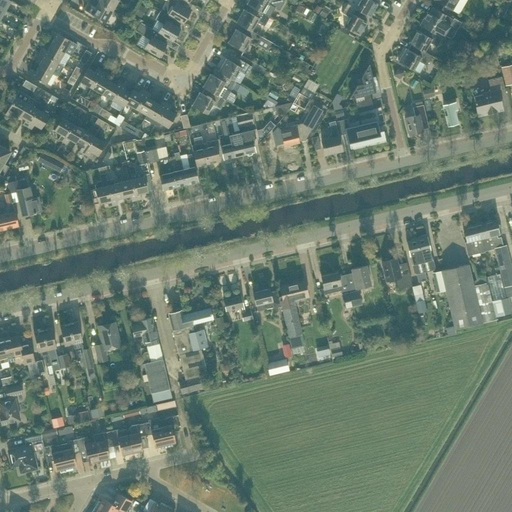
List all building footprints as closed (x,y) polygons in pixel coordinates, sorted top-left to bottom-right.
[(0,0),(0,7),(6,10),(11,1),(9,0),(0,0)] [(113,11),(119,0),(99,0),(98,2),(113,11)] [(184,0),(166,0),(161,10),(168,14),(181,22),(184,24),(191,11),(189,9),(192,4),(189,2),(189,3),(184,0)] [(248,0),(246,4),(249,5),(262,13),(263,12),(270,17),(275,8),(279,10),(284,0),(283,0),(248,0)] [(377,0),(359,0),(355,8),(354,9),(368,16),(370,17),(378,4),(375,3),(377,0)] [(434,0),(435,0),(435,1),(452,11),(458,0),(434,0)] [(107,22),(113,11),(98,2),(95,7),(88,3),(84,9),(107,22)] [(301,13),(305,7),(299,4),(296,10),(301,13)] [(354,9),(355,8),(348,4),(342,13),(349,17),(344,27),(359,36),(367,23),(365,21),(368,16),(354,9)] [(141,17),(147,8),(141,5),(135,14),(141,17)] [(244,9),(236,22),(240,25),(252,32),(252,31),(257,22),(264,26),(269,29),(274,20),(269,17),(270,17),(263,12),(262,13),(249,5),(246,10),(244,9)] [(329,11),(324,7),(320,15),(325,18),(329,11)] [(452,22),(458,26),(461,22),(454,18),(453,19),(433,7),(429,13),(427,11),(419,25),(421,26),(422,27),(422,26),(436,34),(443,38),(448,29),(452,22)] [(181,23),(181,22),(168,14),(161,10),(156,19),(157,20),(152,28),(158,32),(168,38),(173,41),(181,29),(178,27),(181,23)] [(141,22),(136,30),(143,34),(137,44),(144,48),(160,57),(167,45),(165,43),(165,42),(167,38),(168,38),(158,32),(152,28),(152,29),(141,22)] [(272,43),(252,31),(252,32),(240,25),(238,30),(236,29),(228,42),(244,51),(249,42),(256,46),(257,44),(268,51),(272,43)] [(437,47),(443,38),(436,34),(422,26),(422,27),(421,26),(419,31),(417,30),(409,43),(411,44),(411,45),(424,53),(425,52),(430,43),(437,47)] [(71,41),(64,36),(53,30),(51,35),(55,37),(51,44),(64,51),(65,51),(71,41)] [(65,51),(64,51),(51,44),(48,50),(43,47),(41,52),(59,62),(65,51)] [(432,56),(425,52),(424,53),(411,45),(411,44),(408,49),(406,48),(398,61),(414,71),(420,61),(426,65),(432,56)] [(80,61),(85,64),(92,53),(86,50),(80,61)] [(111,51),(106,60),(110,63),(115,54),(111,51)] [(52,73),(59,62),(41,52),(38,56),(43,59),(39,65),(52,73)] [(218,71),(235,81),(235,80),(240,71),(247,75),(252,66),(256,68),(258,65),(241,55),(239,58),(231,54),(228,59),(226,58),(218,71)] [(439,69),(442,64),(437,61),(433,66),(439,69)] [(511,64),(501,67),(504,80),(505,86),(511,83),(511,64)] [(52,73),(39,65),(36,71),(31,69),(28,73),(47,84),(47,83),(51,85),(56,76),(52,73)] [(357,86),(350,97),(352,97),(354,105),(356,104),(372,101),(370,93),(376,91),(369,65),(362,77),(363,84),(357,86)] [(91,88),(102,69),(98,67),(95,71),(89,68),(81,82),(91,88)] [(397,68),(393,74),(398,77),(400,76),(403,72),(397,68)] [(102,94),(110,80),(104,76),(106,72),(102,69),(91,88),(102,94)] [(218,71),(216,69),(212,74),(210,73),(202,87),(204,88),(205,87),(219,96),(219,95),(225,99),(232,88),(236,82),(236,81),(235,80),(235,81),(218,71)] [(73,85),(80,74),(74,71),(67,82),(73,85)] [(498,91),(499,91),(505,89),(502,76),(489,80),(491,90),(474,94),(478,116),(503,109),(498,91)] [(112,100),(123,81),(119,79),(116,83),(110,80),(102,94),(112,100)] [(418,81),(413,79),(410,85),(414,87),(418,81)] [(26,80),(23,85),(22,86),(33,92),(36,86),(26,80)] [(131,92),(125,88),(128,84),(123,81),(112,100),(124,107),(126,103),(125,103),(131,92)] [(236,82),(232,88),(237,91),(246,96),(249,90),(241,85),(236,82)] [(61,92),(67,96),(70,91),(64,87),(61,92)] [(134,112),(147,90),(142,87),(140,92),(133,88),(131,92),(125,103),(126,103),(132,107),(130,110),(134,112)] [(220,109),(225,99),(219,95),(219,96),(205,87),(204,88),(202,93),(200,92),(192,105),(208,114),(213,105),(220,109)] [(303,88),(301,92),(311,99),(313,94),(315,91),(313,90),(311,93),(303,88)] [(433,88),(423,90),(425,97),(435,95),(433,88)] [(44,97),(47,92),(42,89),(39,95),(44,97)] [(272,89),(268,94),(276,99),(279,94),(272,89)] [(146,115),(155,100),(148,97),(151,92),(147,90),(134,112),(137,114),(139,111),(146,115)] [(12,104),(6,115),(10,117),(13,113),(19,116),(27,103),(30,97),(19,91),(16,97),(11,94),(7,101),(12,104)] [(43,112),(52,95),(47,92),(44,97),(41,103),(40,103),(27,127),(32,129),(34,125),(40,129),(48,115),(43,112)] [(85,98),(82,104),(87,107),(90,101),(85,98)] [(155,125),(168,102),(163,99),(161,104),(155,100),(146,115),(144,119),(155,125)] [(27,127),(40,103),(36,101),(33,106),(27,103),(19,116),(25,120),(23,124),(27,127)] [(339,104),(333,101),(332,102),(334,110),(342,108),(341,105),(339,104)] [(372,101),(356,104),(358,112),(374,109),(372,101)] [(455,101),(443,104),(448,125),(458,123),(454,109),(457,109),(455,101)] [(161,124),(168,127),(176,113),(169,109),(172,104),(168,102),(155,125),(159,127),(161,124)] [(282,104),(284,111),(294,109),(293,102),(282,104)] [(299,141),(299,140),(305,139),(312,129),(323,110),(313,104),(308,112),(303,123),(289,126),(289,128),(281,130),(278,128),(273,134),(276,147),(299,141)] [(423,129),(429,127),(424,104),(413,107),(415,115),(405,117),(409,135),(424,132),(423,129)] [(78,114),(82,108),(77,105),(73,111),(78,114)] [(106,110),(102,108),(96,105),(93,110),(98,113),(103,116),(106,110)] [(82,108),(78,114),(83,117),(87,111),(82,108)] [(106,110),(103,116),(108,119),(111,113),(106,110)] [(238,124),(238,127),(254,124),(252,113),(236,117),(238,124)] [(63,141),(77,117),(72,114),(68,120),(63,116),(54,130),(61,134),(58,139),(63,141)] [(184,128),(190,127),(187,114),(181,116),(184,128)] [(238,124),(236,117),(236,116),(225,118),(227,124),(227,126),(238,124)] [(84,129),(79,126),(82,120),(77,117),(63,141),(67,144),(70,139),(76,143),(84,129)] [(100,126),(103,121),(98,118),(95,123),(100,126)] [(347,119),(337,121),(340,135),(346,133),(348,142),(351,142),(352,148),(366,144),(361,124),(348,127),(347,119)] [(124,128),(128,123),(123,120),(120,126),(124,128)] [(377,120),(361,124),(366,144),(384,140),(382,132),(380,133),(377,120)] [(104,129),(108,123),(103,121),(100,126),(104,129)] [(215,131),(214,127),(213,121),(207,122),(208,129),(209,133),(215,131)] [(339,135),(337,130),(335,121),(329,122),(332,137),(321,139),(325,154),(342,150),(339,135)] [(128,123),(124,128),(129,131),(132,126),(128,123)] [(193,132),(201,131),(199,124),(191,126),(193,132)] [(84,154),(94,135),(84,129),(76,143),(82,146),(79,151),(84,154)] [(137,131),(135,135),(140,138),(143,132),(138,129),(137,131)] [(188,129),(180,130),(182,141),(191,139),(188,129)] [(252,138),(253,138),(256,138),(254,129),(240,133),(245,154),(247,154),(249,155),(252,155),(253,152),(256,152),(252,138)] [(105,141),(100,138),(102,134),(97,131),(94,135),(84,154),(88,156),(91,151),(97,155),(105,141)] [(234,157),(245,154),(240,133),(229,135),(234,157)] [(224,159),(234,157),(229,135),(219,138),(221,145),(224,159)] [(312,137),(315,150),(321,148),(318,136),(312,137)] [(208,163),(220,160),(216,145),(215,140),(203,142),(208,163)] [(132,141),(124,143),(126,149),(134,148),(132,141)] [(196,166),(208,163),(203,142),(192,145),(196,166)] [(5,150),(6,149),(0,146),(0,145),(0,175),(3,177),(9,167),(3,163),(10,152),(5,150)] [(171,171),(172,171),(168,157),(159,159),(157,148),(144,151),(147,163),(157,161),(162,185),(165,184),(166,189),(168,188),(170,189),(172,189),(173,187),(175,187),(171,171)] [(147,163),(144,151),(144,150),(136,152),(139,164),(147,163)] [(183,169),(183,168),(179,151),(174,153),(178,170),(172,171),(171,171),(175,187),(186,184),(183,169)] [(41,153),(38,160),(49,166),(52,159),(41,153)] [(186,184),(187,184),(191,183),(192,184),(195,183),(196,182),(198,181),(191,154),(187,155),(190,167),(183,168),(183,169),(186,184)] [(107,180),(105,173),(104,166),(98,168),(100,174),(102,181),(97,182),(95,185),(96,191),(95,191),(96,195),(97,195),(99,203),(107,201),(108,206),(113,205),(107,180)] [(148,191),(144,176),(142,170),(135,172),(134,167),(132,166),(129,167),(132,179),(136,200),(142,199),(140,193),(148,191)] [(20,180),(15,181),(14,175),(7,176),(8,181),(6,180),(1,190),(1,191),(11,193),(11,192),(18,191),(22,208),(27,206),(29,214),(41,211),(38,197),(32,199),(29,187),(27,178),(20,180)] [(107,180),(113,205),(118,204),(117,199),(124,198),(120,182),(113,183),(113,179),(107,180)] [(132,201),(136,200),(132,179),(120,182),(124,198),(130,196),(132,201)] [(1,191),(1,190),(0,189),(0,192),(4,194),(6,203),(7,203),(9,212),(0,214),(0,223),(1,230),(19,226),(15,211),(11,192),(11,193),(1,191)] [(499,224),(497,225),(496,219),(484,222),(491,250),(494,249),(498,264),(499,268),(499,269),(504,287),(507,298),(509,297),(511,296),(511,267),(507,244),(503,245),(501,237),(498,238),(497,235),(500,234),(499,234),(501,233),(499,224)] [(480,253),(491,250),(484,222),(474,225),(480,253)] [(474,225),(463,227),(467,242),(465,243),(468,256),(480,253),(474,225)] [(422,237),(417,238),(425,272),(433,270),(435,267),(427,236),(422,238),(422,237)] [(411,240),(407,242),(414,273),(417,274),(425,272),(417,238),(411,239),(411,240)] [(398,289),(412,286),(409,272),(401,274),(396,258),(382,261),(387,282),(396,280),(398,289)] [(448,302),(450,310),(454,329),(496,319),(496,317),(492,301),(488,282),(489,282),(487,276),(480,278),(473,281),(469,264),(440,270),(445,290),(448,302)] [(358,288),(371,285),(366,265),(352,269),(353,273),(345,275),(353,306),(362,305),(360,297),(359,291),(358,288)] [(437,292),(445,290),(440,270),(432,272),(437,292)] [(352,306),(353,306),(345,275),(338,277),(337,272),(321,276),(326,294),(341,290),(345,308),(352,306)] [(500,274),(488,277),(493,300),(506,297),(500,274)] [(295,306),(294,300),(308,297),(304,280),(280,286),(284,303),(285,308),(283,308),(289,337),(292,348),(305,346),(296,305),(295,306)] [(277,290),(270,292),(269,289),(253,293),(257,310),(273,307),(273,308),(281,306),(277,290)] [(243,310),(245,309),(241,296),(223,300),(226,311),(242,307),(243,310)] [(507,298),(492,301),(496,317),(511,312),(511,311),(509,297),(507,298)] [(426,311),(423,299),(415,301),(418,313),(426,311)] [(195,324),(213,320),(211,308),(183,315),(181,310),(169,313),(179,355),(185,380),(179,382),(182,394),(205,388),(202,375),(208,374),(201,349),(194,351),(194,350),(208,346),(203,330),(197,331),(195,324)] [(242,313),(243,321),(253,318),(251,311),(242,313)] [(140,323),(132,325),(135,337),(142,335),(145,344),(148,343),(149,346),(147,346),(149,351),(145,352),(142,356),(144,364),(151,362),(163,359),(159,343),(158,344),(156,338),(157,338),(155,326),(154,327),(152,317),(139,321),(140,323)] [(82,346),(82,341),(83,341),(78,321),(69,323),(76,349),(75,349),(77,359),(83,358),(81,349),(82,346)] [(105,350),(121,347),(115,322),(99,326),(102,338),(100,338),(102,344),(95,346),(98,362),(108,360),(105,350)] [(69,350),(75,349),(76,349),(69,323),(61,325),(66,345),(67,345),(69,350)] [(52,328),(42,330),(48,355),(51,366),(59,364),(55,348),(56,347),(52,328)] [(51,366),(48,355),(42,330),(33,332),(37,352),(40,351),(41,356),(45,358),(47,367),(47,366),(51,366)] [(10,336),(2,338),(7,356),(8,361),(10,362),(11,362),(13,362),(14,361),(15,361),(16,360),(16,357),(22,356),(24,365),(28,364),(34,363),(30,345),(21,347),(18,335),(10,337),(10,336)] [(8,361),(7,356),(2,338),(0,338),(0,368),(2,368),(1,363),(8,361)] [(90,348),(84,350),(88,368),(94,367),(90,348)] [(63,355),(66,367),(71,366),(68,353),(63,355)] [(60,369),(66,367),(63,355),(57,356),(60,369)] [(286,358),(267,363),(270,375),(289,370),(286,358)] [(151,362),(144,364),(154,402),(172,397),(163,359),(151,362)] [(36,362),(39,374),(45,372),(42,360),(36,361),(36,362)] [(40,376),(39,374),(36,362),(34,363),(28,364),(31,378),(40,376)] [(1,379),(3,385),(13,383),(12,376),(1,379)] [(137,389),(136,384),(135,380),(117,385),(118,389),(120,393),(137,389)] [(14,395),(24,393),(22,385),(6,389),(7,396),(9,396),(14,395)] [(14,398),(14,395),(9,396),(10,399),(0,401),(0,407),(2,414),(0,414),(2,425),(21,420),(15,398),(14,398)] [(103,408),(91,411),(93,419),(105,416),(103,408)] [(78,414),(80,422),(90,419),(88,411),(78,414)] [(76,415),(69,417),(70,424),(77,422),(76,415)] [(172,443),(176,442),(173,429),(179,428),(176,415),(167,418),(159,420),(161,425),(166,447),(173,446),(172,443)] [(63,418),(53,420),(55,428),(64,425),(63,418)] [(143,423),(146,435),(152,434),(155,448),(159,447),(160,449),(166,447),(161,425),(159,420),(159,418),(148,420),(149,422),(143,423)] [(140,437),(146,435),(143,423),(130,427),(128,431),(133,453),(143,450),(140,437)] [(128,431),(127,428),(120,430),(119,429),(110,431),(114,446),(119,445),(122,455),(133,453),(128,431)] [(95,441),(100,461),(110,458),(107,448),(114,446),(110,431),(94,435),(95,441)] [(44,446),(41,434),(25,438),(26,446),(8,450),(11,461),(18,459),(21,472),(37,468),(33,452),(44,449),(44,446)] [(95,441),(89,442),(88,436),(77,439),(79,451),(86,452),(89,463),(100,461),(95,441)] [(74,452),(79,451),(77,439),(67,441),(67,443),(60,444),(64,459),(66,469),(77,466),(74,452)] [(60,444),(53,446),(52,444),(44,446),(44,449),(46,459),(52,457),(56,471),(66,469),(64,459),(60,444)] [(105,511),(125,511),(132,501),(119,493),(115,500),(117,501),(115,505),(102,498),(100,501),(98,500),(95,506),(105,511)] [(162,511),(167,505),(161,502),(160,504),(156,502),(150,511),(145,511),(144,511),(143,511),(162,511)]
